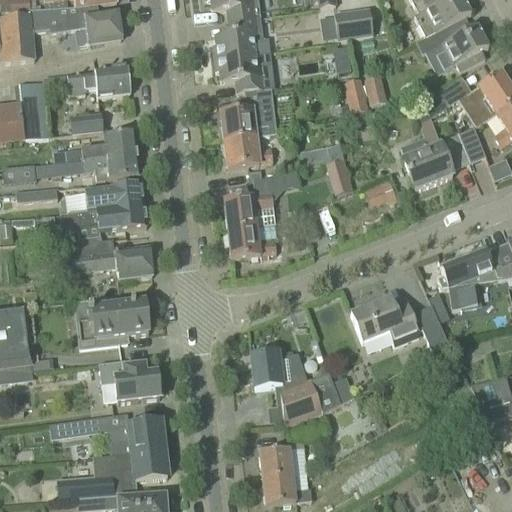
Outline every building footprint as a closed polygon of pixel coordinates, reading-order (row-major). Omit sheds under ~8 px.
[(3,18),(28,17),(34,16),(33,0),(2,2),(3,18)] [(115,8),(114,0),(41,0),(43,8),(72,4),(73,14),(96,13),(96,10),(115,8)] [(246,2),(245,0),(204,0),(206,7),(209,6),(210,17),(225,15),(226,27),(259,23),(256,1),(246,2)] [(335,12),(333,0),(311,0),(312,7),(317,6),(318,15),(335,12)] [(437,0),(406,0),(417,19),(413,22),(424,43),(446,32),(469,20),(458,0),(454,0),(441,7),(437,0)] [(28,21),(0,23),(0,69),(32,66),(30,39),(48,36),(48,40),(59,38),(85,34),(87,50),(100,48),(120,45),(119,42),(122,41),(120,31),(117,31),(117,27),(116,20),(115,18),(97,21),(96,13),(73,14),(34,16),(28,17),(28,21)] [(332,19),(336,47),(372,42),(368,14),(332,19)] [(262,46),(259,23),(226,27),(228,39),(213,41),(214,52),(211,52),(213,65),(253,60),(252,47),(262,46)] [(452,44),(446,32),(424,43),(414,48),(421,61),(440,51),(451,72),(455,70),(458,77),(483,64),(480,57),(487,53),(475,32),(452,44)] [(268,96),(268,95),(265,74),(255,75),(253,60),(213,65),(214,78),(218,77),(219,88),(234,86),(235,99),(249,98),(268,96)] [(125,73),(105,75),(93,76),(93,79),(65,82),(42,84),(43,88),(42,88),(43,96),(67,94),(68,102),(84,100),(84,98),(87,98),(87,93),(95,92),(96,104),(108,103),(128,101),(125,73)] [(511,108),(511,96),(500,78),(476,93),(477,95),(466,102),(473,114),(485,106),(494,120),(511,108)] [(381,83),(363,87),(368,112),(386,108),(381,83)] [(342,89),(350,119),(367,114),(360,85),(342,89)] [(0,149),(48,143),(43,96),(42,88),(13,92),(15,109),(0,111),(0,149)] [(420,130),(447,113),(439,99),(412,116),(420,130)] [(511,147),(511,108),(494,120),(504,135),(492,143),(499,154),(511,146),(511,148),(511,147)] [(265,113),(239,116),(220,118),(223,147),(254,143),(252,129),(266,127),(265,113)] [(98,120),(70,123),(72,140),(100,137),(98,120)] [(335,141),(333,127),(323,129),(325,143),(335,141)] [(484,164),(477,145),(472,133),(456,140),(466,164),(465,164),(467,171),(469,170),(483,163),(483,164),(484,164)] [(80,156),(64,158),(65,169),(136,160),(133,138),(113,140),(103,142),(104,153),(80,156)] [(447,171),(465,164),(466,164),(456,140),(428,151),(425,144),(400,154),(404,165),(402,166),(406,178),(413,197),(451,182),(447,171)] [(256,156),(254,143),(223,147),(226,175),(257,171),(257,170),(271,168),(270,155),(256,156)] [(303,174),(342,165),(338,150),(300,159),(303,174)] [(65,169),(53,170),(43,172),(44,183),(94,177),(95,187),(108,185),(108,186),(119,184),(139,182),(136,160),(65,169)] [(489,171),(495,184),(510,178),(505,164),(489,171)] [(342,166),(324,171),(327,182),(346,176),(342,166)] [(33,173),(1,176),(2,192),(35,189),(33,173)] [(369,211),(393,203),(387,186),(363,194),(369,211)] [(83,199),(85,217),(142,211),(140,189),(109,192),(109,196),(83,199)] [(56,205),(55,196),(15,199),(16,209),(56,205)] [(251,203),(242,204),(222,206),(226,236),(255,233),(253,216),(269,214),(268,202),(251,204),(251,203)] [(145,233),(142,211),(111,214),(85,217),(58,220),(61,239),(77,237),(76,233),(97,231),(97,234),(106,233),(107,238),(145,233)] [(319,241),(313,223),(311,219),(298,224),(307,247),(317,243),(319,241)] [(275,259),(273,248),(277,247),(276,243),(275,243),(273,230),(255,233),(226,236),(229,266),(259,262),(258,261),(275,259)] [(149,268),(147,254),(113,258),(111,245),(101,247),(100,243),(67,247),(72,279),(115,274),(117,286),(131,284),(151,282),(150,277),(152,275),(151,269),(149,268)] [(511,282),(511,259),(507,248),(492,254),(493,254),(485,257),(483,252),(467,258),(468,260),(461,263),(460,261),(437,270),(442,281),(435,284),(440,295),(447,294),(451,316),(476,312),(472,290),(511,282)] [(418,342),(411,325),(404,306),(392,311),(389,305),(365,315),(365,313),(349,319),(361,349),(387,338),(392,352),(418,342)] [(104,306),(73,309),(74,323),(76,323),(75,318),(90,317),(93,346),(147,339),(147,334),(148,334),(147,323),(145,324),(144,309),(105,313),(104,306)] [(0,374),(31,370),(24,315),(0,317),(0,374)] [(447,349),(439,332),(423,340),(432,359),(447,349)] [(338,411),(328,382),(327,380),(299,390),(291,369),(278,371),(277,358),(249,361),(254,395),(280,392),(280,397),(279,397),(283,434),(321,420),(321,419),(338,411)] [(161,400),(160,387),(156,387),(155,379),(144,380),(143,372),(124,374),(123,368),(98,370),(100,391),(114,390),(116,409),(158,404),(158,401),(161,400)] [(470,393),(483,421),(499,414),(487,388),(470,393)] [(467,422),(475,417),(471,409),(462,413),(467,422)] [(267,413),(268,429),(280,428),(279,412),(267,413)] [(304,427),(305,432),(285,435),(287,447),(308,445),(308,446),(328,441),(322,422),(304,427)] [(96,439),(94,424),(56,430),(58,444),(96,439)] [(511,465),(511,446),(511,444),(506,426),(494,429),(505,468),(511,465)] [(114,434),(105,437),(109,463),(113,462),(162,456),(159,428),(139,430),(114,434)] [(428,461),(452,446),(444,432),(419,447),(428,461)] [(288,455),(277,457),(257,459),(261,486),(291,482),(288,455)] [(166,484),(162,456),(113,462),(115,476),(119,475),(121,489),(166,484)] [(111,502),(110,482),(98,483),(57,486),(58,506),(103,503),(111,502)] [(309,495),(293,497),(291,482),(261,486),(263,511),(270,511),(284,510),(310,507),(309,495)] [(117,505),(117,502),(111,502),(103,503),(103,511),(164,511),(164,502),(117,505)]
